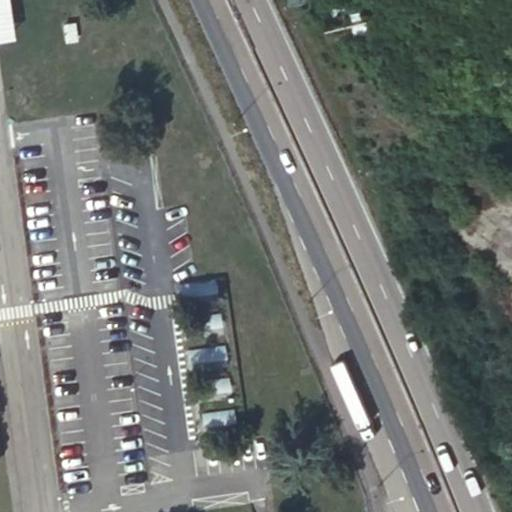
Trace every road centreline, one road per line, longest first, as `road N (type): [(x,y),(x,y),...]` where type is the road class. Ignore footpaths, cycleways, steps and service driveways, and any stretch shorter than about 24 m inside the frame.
road 1 (primary): [(207,0),(437,511)]
road 2 (primary): [(475,511),(410,348),(251,0)]
